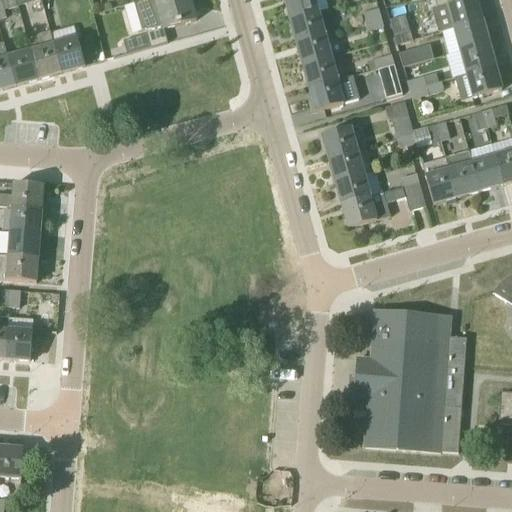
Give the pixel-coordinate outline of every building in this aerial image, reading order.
[(17,9),(17,8),(14,0),(13,0),(6,2),(6,1),(0,2),(0,21),(6,20),(4,12),(8,11),(9,12),(17,9)] [(41,1),(40,0),(14,0),(17,8),(39,2),(41,1)] [(40,0),(41,1),(39,2),(44,18),(55,15),(50,0),(40,0)] [(154,0),(134,6),(141,33),(162,27),(163,31),(196,22),(189,0),(154,0)] [(283,0),(289,21),(328,11),(324,0),(283,0)] [(475,0),(469,0),(447,7),(453,30),(482,22),(475,0)] [(126,6),(118,8),(125,38),(133,36),(126,6)] [(328,11),(289,21),(296,44),(324,36),(318,14),(328,11)] [(380,21),(380,20),(378,11),(360,16),(363,25),(364,25),(380,21)] [(380,21),(364,25),(367,35),(384,29),(381,20),(380,20),(380,21)] [(488,45),(482,22),(453,30),(460,53),(488,45)] [(62,75),(52,42),(49,33),(26,40),(30,53),(38,82),(62,75)] [(410,34),(393,38),(395,47),(410,42),(413,42),(410,34)] [(127,57),(152,50),(148,36),(123,43),(127,57)] [(331,59),(324,36),(296,44),(302,67),(331,59)] [(62,39),(52,42),(62,75),(85,69),(77,40),(63,43),(62,39)] [(0,92),(15,88),(7,59),(3,44),(0,45),(0,92)] [(495,69),(488,45),(460,53),(445,57),(451,80),(454,79),(466,76),(466,77),(495,69)] [(398,57),(402,70),(432,61),(429,49),(398,57)] [(15,88),(38,82),(30,53),(7,59),(15,88)] [(394,66),(391,57),(374,62),(376,72),(394,66)] [(302,67),(309,91),(337,82),(331,59),(302,67)] [(394,66),(376,72),(382,91),(380,92),(383,102),(403,96),(394,66)] [(501,92),(495,69),(466,77),(466,76),(454,79),(461,103),(501,92)] [(436,75),(406,84),(409,94),(439,85),(436,75)] [(337,83),(337,82),(309,91),(315,114),(344,106),(360,101),(353,78),(337,83)] [(441,84),(439,85),(409,94),(412,102),(444,93),(441,84)] [(389,120),(395,139),(412,134),(413,133),(404,104),(385,110),(388,121),(389,120)] [(492,111),(482,114),(487,131),(497,128),(492,111)] [(487,131),(482,114),(472,116),(477,134),(487,131)] [(436,126),(441,144),(450,141),(445,123),(436,126)] [(328,161),(356,153),(350,129),(322,137),(328,161)] [(418,151),(433,147),(427,129),(413,133),(412,134),(416,147),(418,151)] [(416,147),(412,134),(395,139),(399,152),(416,147)] [(328,161),(335,184),(363,176),(356,153),(328,161)] [(511,153),(494,158),(503,187),(511,184),(511,153)] [(469,154),(445,160),(457,200),(480,193),(472,165),(469,154)] [(480,193),(503,187),(494,158),(472,165),(480,193)] [(433,207),(457,200),(445,160),(422,167),(433,207)] [(118,208),(118,210),(119,211),(120,218),(131,260),(262,224),(245,163),(191,178),(196,196),(130,214),(129,210),(129,208),(128,207),(127,206),(126,205),(124,204),(123,204),(122,204),(120,205),(119,207),(118,208)] [(363,176),(335,184),(341,208),(369,199),(363,176)] [(402,190),(418,185),(416,176),(399,181),(402,190)] [(43,188),(14,185),(13,198),(0,196),(0,208),(12,210),(42,212),(43,188)] [(409,214),(425,209),(418,185),(402,190),(405,200),(409,214)] [(384,221),(390,219),(383,195),(369,199),(341,208),(348,231),(364,226),(384,221)] [(12,210),(10,234),(40,236),(42,212),(12,210)] [(10,234),(8,257),(8,258),(38,260),(40,236),(10,234)] [(0,282),(36,285),(38,260),(8,258),(8,257),(0,256),(0,282)] [(511,277),(511,278),(500,286),(492,296),(493,296),(494,295),(505,302),(505,303),(506,304),(509,299),(511,295),(511,277)] [(1,291),(1,298),(0,306),(0,309),(10,310),(11,292),(1,291)] [(11,292),(10,310),(19,310),(19,303),(20,293),(11,292)] [(458,456),(460,421),(466,341),(449,340),(450,319),(374,314),(371,362),(357,361),(354,397),(368,398),(365,450),(440,456),(440,454),(458,456)] [(30,363),(32,334),(8,332),(6,362),(30,363)] [(128,382),(115,434),(246,465),(259,413),(227,406),(229,397),(158,380),(153,378),(151,378),(149,379),(147,380),(146,382),(146,384),(145,386),(128,382)] [(511,396),(500,396),(498,427),(511,427),(511,396)] [(0,479),(21,481),(23,451),(0,449),(0,479)]
